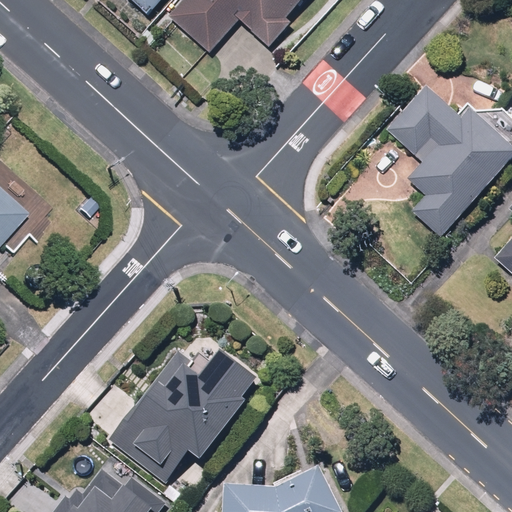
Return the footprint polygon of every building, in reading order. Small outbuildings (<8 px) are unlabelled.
[(126,0),(146,18),(162,0),(126,0)] [(183,0),(166,20),(209,58),(238,25),(269,52),(289,30),(282,24),(303,0),(183,0)] [(422,89),(421,89),(382,132),(421,167),(407,183),(422,196),(407,213),(439,241),(511,160),(511,98),(499,113),(466,112),(457,122),(422,89)] [(8,207),(0,198),(0,251),(9,259),(33,228),(40,234),(47,225),(14,198),(8,207)] [(511,204),(504,213),(511,219),(511,237),(491,262),(511,280),(511,285),(511,286),(511,204)] [(190,367),(174,355),(104,442),(161,489),(186,459),(193,464),(239,407),(236,404),(254,381),(219,352),(195,381),(185,373),(190,367)] [(273,491),(219,487),(217,511),(334,511),(313,470),(273,491)] [(120,489),(99,473),(82,494),(70,484),(47,511),(169,511),(129,479),(120,489)]
